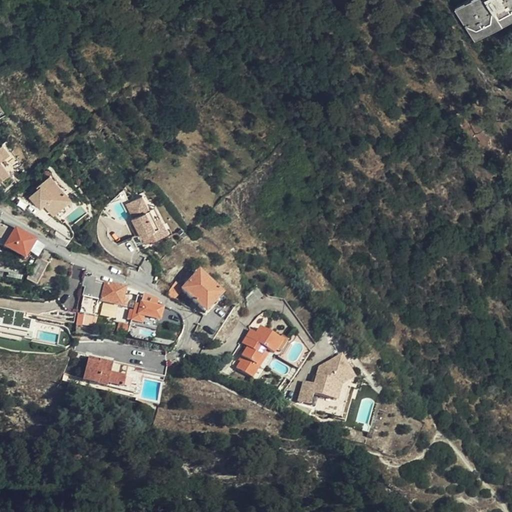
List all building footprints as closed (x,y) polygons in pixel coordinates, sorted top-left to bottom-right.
[(511,0),(488,0),(458,19),(478,51),(511,29),(511,0)] [(0,180),(11,170),(1,158),(10,151),(7,147),(2,141),(0,141),(0,180)] [(46,207),(64,191),(46,171),(30,184),(32,187),(25,192),(34,204),(39,200),(46,207)] [(67,195),(64,191),(46,207),(48,210),(67,195)] [(151,208),(150,209),(143,196),(123,207),(139,236),(144,246),(145,247),(166,236),(151,208)] [(9,228),(0,222),(0,235),(3,238),(9,228)] [(16,232),(9,228),(3,238),(0,243),(0,245),(6,249),(16,232)] [(27,257),(33,246),(35,243),(16,232),(6,249),(25,260),(27,257)] [(144,246),(139,236),(131,240),(137,250),(144,246)] [(42,251),(33,246),(27,257),(36,262),(42,251)] [(38,289),(44,277),(49,267),(39,261),(32,275),(28,283),(38,289)] [(198,273),(182,291),(206,313),(222,296),(198,273)] [(121,308),(126,291),(95,282),(96,279),(84,276),(82,284),(81,289),(85,290),(79,312),(93,316),(97,302),(121,308)] [(174,286),(165,297),(173,300),(182,291),(175,285),(174,286)] [(242,295),(247,308),(264,298),(254,291),(242,295)] [(159,302),(145,295),(139,316),(159,321),(161,310),(154,308),(159,302)] [(0,331),(26,337),(29,322),(19,320),(20,314),(0,309),(0,331)] [(0,339),(24,344),(26,337),(0,331),(0,339)] [(286,335),(283,340),(285,342),(280,348),(284,351),(292,340),(286,335)] [(88,340),(87,350),(98,351),(99,342),(88,340)] [(258,363),(265,368),(276,354),(269,349),(258,363)] [(125,378),(110,374),(113,364),(90,358),(83,383),(106,389),(107,385),(122,389),(125,378)] [(323,403),(342,406),(345,388),(358,378),(347,362),(328,376),(326,384),(325,389),(324,393),(313,391),(309,413),(321,415),(323,403)] [(345,388),(342,406),(347,407),(350,391),(361,382),(358,378),(345,388)]
